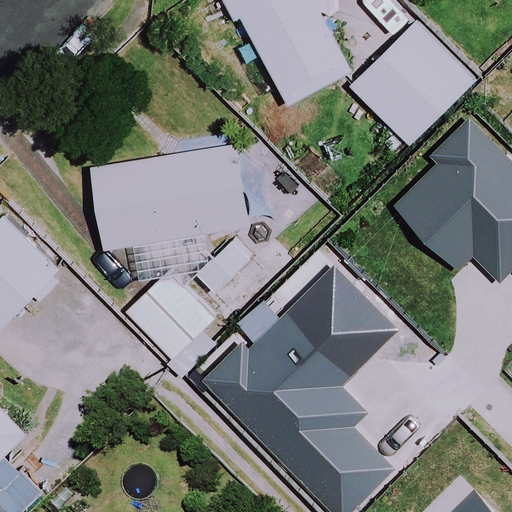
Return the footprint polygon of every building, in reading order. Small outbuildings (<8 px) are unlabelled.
[(352,69),(315,0),(236,0),(290,101),(352,69)] [(475,80),(417,21),(353,84),(411,143),(475,80)] [(511,154),(472,114),(435,150),(443,157),(399,200),(461,263),(477,248),(503,275),(511,265),(511,154)] [(135,242),(205,230),(251,222),(238,142),(91,167),(104,247),(135,242)] [(61,267),(6,213),(0,219),(0,323),(3,326),(61,267)] [(237,240),(201,277),(216,293),(253,255),(237,240)] [(215,316),(171,269),(129,309),(172,355),(215,316)] [(243,337),(204,374),(339,511),(345,511),(396,463),(355,421),(368,408),(343,382),(359,367),(295,302),(251,345),(243,337)] [(23,511),(27,508),(48,487),(10,448),(27,431),(0,404),(0,479),(4,484),(0,488),(0,511),(23,511)] [(502,511),(482,491),(460,511),(502,511)]
